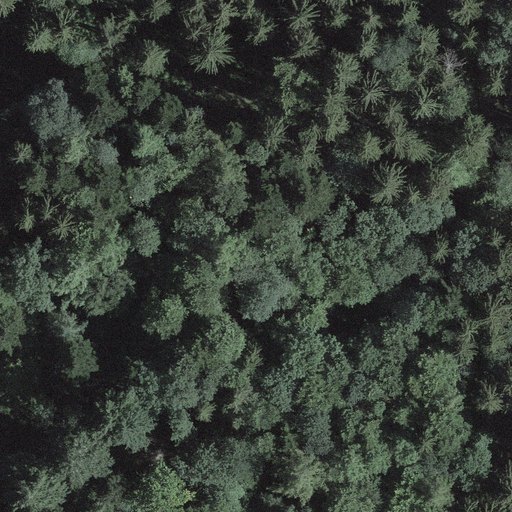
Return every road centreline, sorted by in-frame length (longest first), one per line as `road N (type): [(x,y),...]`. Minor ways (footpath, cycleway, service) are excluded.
road 1 (track): [(0,33),(200,83),(300,121),(351,160),(511,191)]
road 2 (track): [(0,437),(40,433),(223,459),(344,511)]
